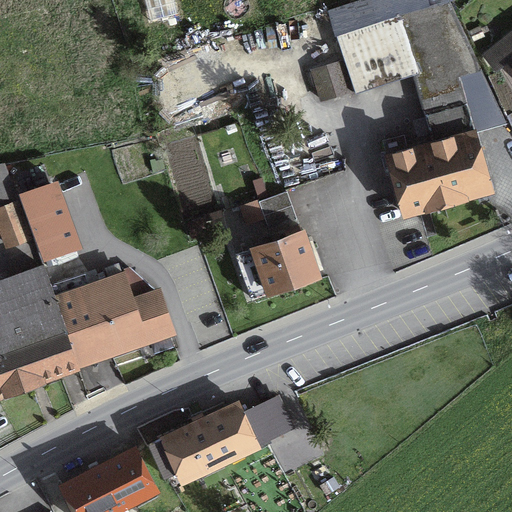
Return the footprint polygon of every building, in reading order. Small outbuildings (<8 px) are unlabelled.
[(179,16),(175,0),(145,0),(151,23),(179,16)] [(448,2),(397,17),(413,72),(414,75),(433,142),(473,132),(454,65),(474,59),(448,2)] [(354,93),(413,72),(397,17),(336,35),(354,93)] [(496,66),(508,57),(511,53),(511,31),(486,53),(496,66)] [(341,61),(311,69),(320,98),(349,89),(341,61)] [(47,68),(26,70),(32,111),(53,108),(47,68)] [(474,131),(473,132),(433,142),(429,144),(426,135),(403,141),(401,136),(383,141),(405,213),(492,189),(474,131)] [(6,162),(0,163),(0,207),(19,200),(6,162)] [(21,196),(44,258),(79,245),(55,183),(21,196)] [(258,201),(268,228),(297,218),(287,190),(258,201)] [(0,222),(8,243),(32,234),(19,200),(0,207),(0,222)] [(235,254),(250,297),(316,274),(299,224),(285,229),(287,236),(235,254)] [(0,390),(77,364),(55,296),(45,268),(0,283),(0,390)] [(77,364),(149,339),(135,298),(134,298),(125,272),(55,296),(77,364)] [(157,290),(135,298),(149,339),(154,353),(173,346),(168,332),(171,331),(157,290)] [(293,428),(279,399),(244,415),(238,402),(196,421),(196,422),(150,443),(165,476),(178,469),(182,479),(293,428)] [(75,511),(108,511),(111,511),(129,511),(125,504),(157,487),(136,447),(62,485),(75,511)]
